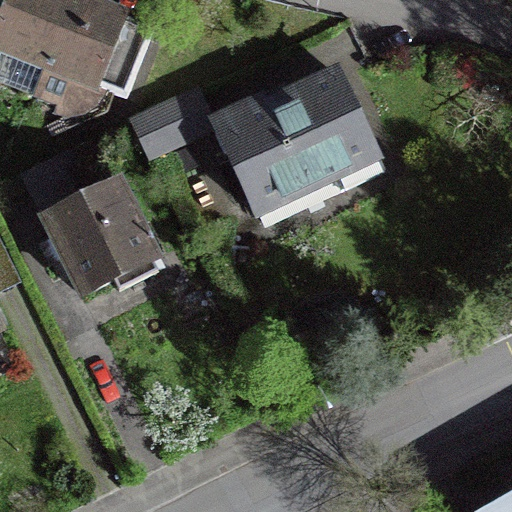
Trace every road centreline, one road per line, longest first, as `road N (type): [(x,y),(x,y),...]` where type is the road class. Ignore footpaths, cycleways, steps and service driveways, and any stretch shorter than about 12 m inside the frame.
road 1 (residential): [(511,383),(235,511)]
road 2 (residential): [(511,36),(377,0)]
